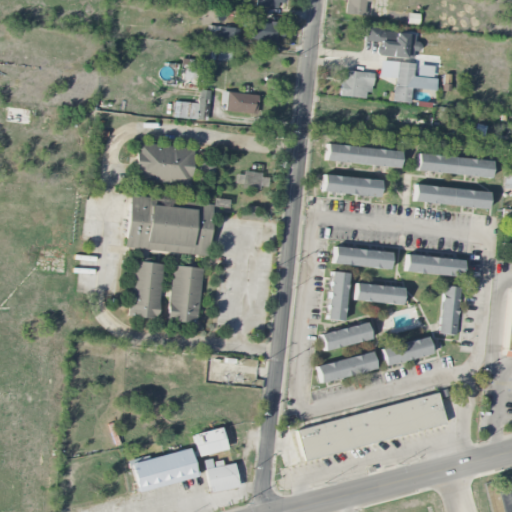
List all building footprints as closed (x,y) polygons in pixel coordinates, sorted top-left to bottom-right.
[(281,9),(281,0),(256,0),(256,7),(281,9)] [(364,15),(364,2),(370,2),(369,0),(346,0),(346,15),(364,15)] [(279,46),(283,25),(254,20),(250,40),(279,46)] [(240,30),(207,25),(205,44),(237,48),(240,30)] [(434,91),(435,78),(431,78),(433,67),(417,65),(415,77),(411,76),(413,52),(418,52),(419,43),(413,42),(414,34),(364,29),(363,41),(378,43),(376,55),(381,56),(378,77),(394,79),(392,102),(409,104),(411,88),(434,91)] [(231,50),(217,50),(217,60),(231,59),(231,50)] [(206,61),(179,59),(178,79),(206,81),(206,61)] [(368,100),(371,74),(342,70),(339,96),(368,100)] [(205,121),(209,91),(198,90),(196,104),(174,101),(172,117),(205,121)] [(225,112),(255,114),(257,95),(226,93),(225,112)] [(484,127),(476,125),(473,135),(481,137),(484,127)] [(189,187),(192,148),(135,142),(132,182),(189,187)] [(397,168),(399,151),(325,144),(323,161),(397,168)] [(489,178),(491,160),(416,153),(415,171),(489,178)] [(233,186),(266,189),(267,176),(235,172),(233,186)] [(377,197),(379,178),(322,173),(320,192),(377,197)] [(488,192),(414,182),(411,200),(485,211),(488,192)] [(128,197),(124,249),(207,255),(211,203),(128,197)] [(330,264),(388,270),(389,252),(332,246),(330,264)] [(403,272),(460,277),(461,259),(405,254),(403,272)] [(126,317),(157,319),(162,263),(131,261),(126,317)] [(196,323),(201,268),(171,265),(166,321),(196,323)] [(342,321),(346,273),(328,271),(325,320),(342,321)] [(401,288),(354,283),(352,300),(399,305),(401,288)] [(437,333),(454,335),(458,287),(441,286),(437,333)] [(511,291),(510,291),(501,355),(511,356),(511,291)] [(368,340),(365,323),(318,333),(321,350),(368,340)] [(384,366),(430,354),(425,337),(379,350),(384,366)] [(314,365),(317,382),(373,370),(370,353),(314,365)] [(292,429),(300,461),(444,425),(436,393),(292,429)] [(225,450),(219,428),(191,435),(197,457),(225,450)] [(195,478),(188,449),(129,464),(136,492),(195,478)] [(204,468),(207,492),(237,489),(234,465),(204,468)]
